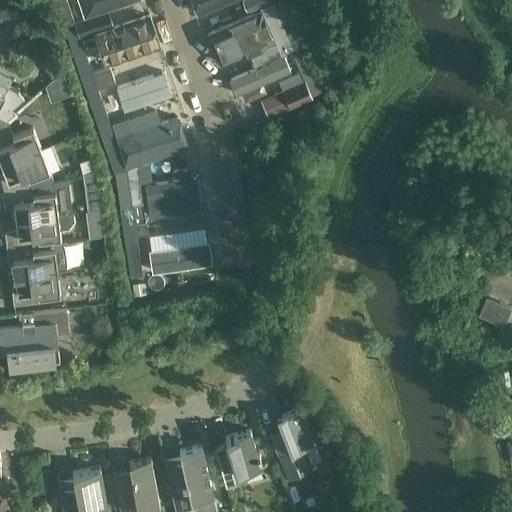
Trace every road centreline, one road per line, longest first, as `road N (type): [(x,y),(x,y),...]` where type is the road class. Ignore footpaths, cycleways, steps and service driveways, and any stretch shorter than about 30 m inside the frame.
road 1 (residential): [(0,441),(173,424),(304,368)]
road 2 (residential): [(238,291),(210,125),(160,0)]
